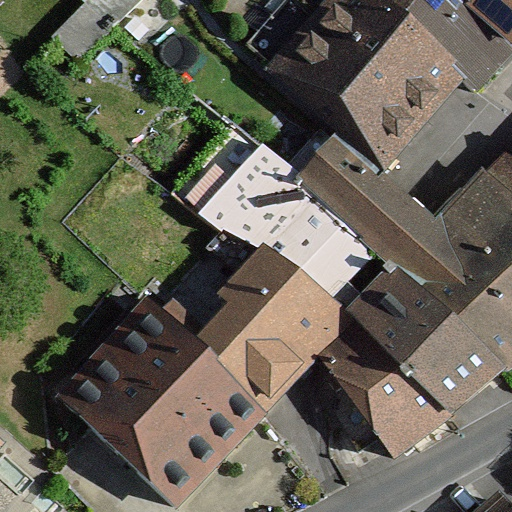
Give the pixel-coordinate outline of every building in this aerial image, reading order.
[(359,0),(331,0),(259,77),(335,145),(384,186),(468,91),(359,0)] [(359,0),(468,91),(508,55),(450,0),(359,0)] [(511,0),(450,0),(508,55),(511,50),(511,0)] [(510,385),(511,383),(511,201),(491,181),(480,173),(429,224),(384,186),(335,145),(294,186),(384,269),(501,377),(510,385)] [(511,156),(491,181),(511,201),(511,156)] [(399,468),(451,424),(343,318),(259,248),(208,303),(217,314),(187,339),(267,421),(312,380),(399,468)] [(384,269),(343,318),(451,424),(501,377),(384,269)] [(144,302),(53,400),(170,511),(181,511),(267,421),(187,339),(144,302)] [(511,511),(511,510),(495,493),(474,511),(511,511)]
